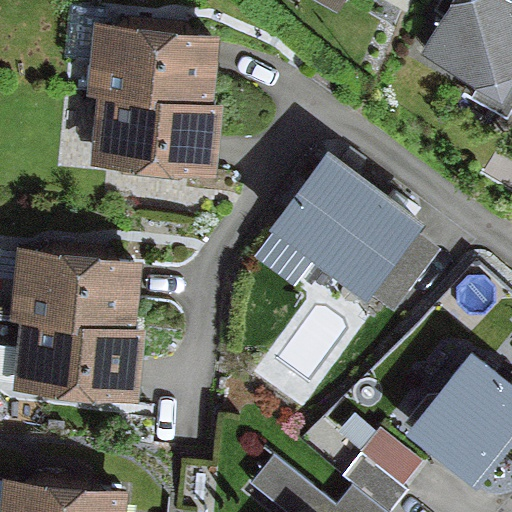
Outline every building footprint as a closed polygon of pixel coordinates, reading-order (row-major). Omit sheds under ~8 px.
[(511,0),(448,0),(420,50),(476,81),(468,95),(501,113),(511,96),(511,95),(511,0)] [(204,64),(207,36),(158,31),(150,20),(123,17),(111,26),(108,57),(93,55),(89,90),(210,102),(210,100),(200,99),(204,64)] [(207,132),(210,102),(89,90),(89,91),(100,92),(96,124),(111,126),(108,158),(118,169),(145,171),(156,163),(203,167),(207,132)] [(360,289),(363,285),(411,220),(323,154),(272,223),(360,289)] [(13,314),(132,326),(133,325),(123,324),(129,260),(81,256),(72,245),(45,242),(34,251),(31,282),(16,281),(13,314)] [(129,359),(132,326),(13,314),(13,316),(23,317),(20,347),(0,344),(0,379),(29,382),(39,393),(67,395),(78,387),(126,392),(129,359)] [(414,433),(434,449),(469,477),(511,424),(511,389),(466,353),(436,391),(438,404),(414,433)] [(347,482),(384,511),(403,487),(356,450),(338,474),(347,482)] [(2,511),(113,511),(115,491),(67,487),(58,476),(31,473),(20,482),(17,511),(7,511),(2,511)]
